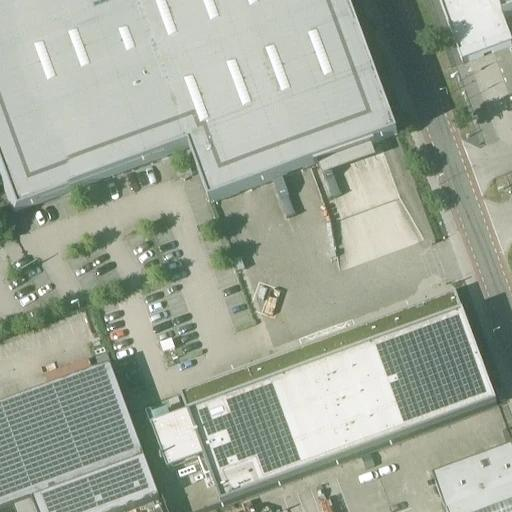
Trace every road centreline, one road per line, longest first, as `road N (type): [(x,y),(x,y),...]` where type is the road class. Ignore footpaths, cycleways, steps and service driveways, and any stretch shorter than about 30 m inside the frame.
road 1 (unclassified): [(511,311),(395,0)]
road 2 (unknown): [(511,407),(418,440),(425,511)]
